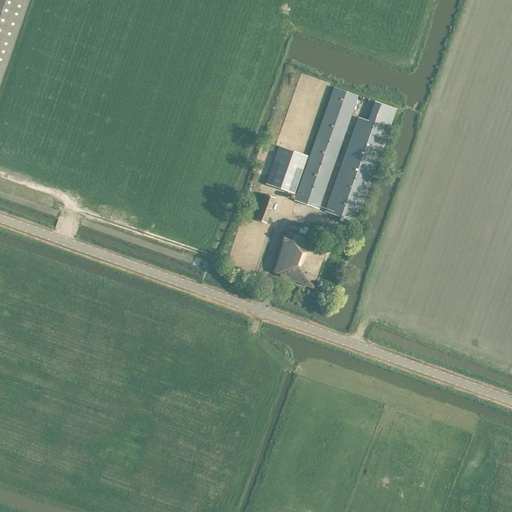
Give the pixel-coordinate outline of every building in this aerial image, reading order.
[(0,0),(0,81),(28,0),(0,0)] [(294,199),(318,208),(357,95),(334,86),(294,199)] [(325,210),(357,222),(396,108),(374,101),(368,120),(358,117),(325,210)] [(266,183),(294,193),(307,155),(279,145),(266,183)] [(256,219),(266,222),(275,197),(265,193),(256,219)] [(280,276),(313,287),(328,244),(312,239),(285,230),(272,271),(280,273),(280,276)]
